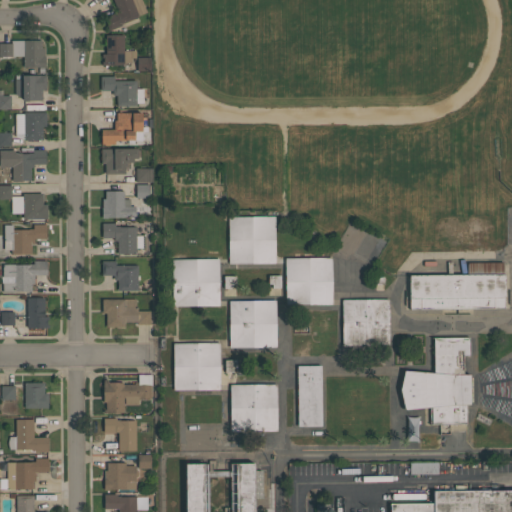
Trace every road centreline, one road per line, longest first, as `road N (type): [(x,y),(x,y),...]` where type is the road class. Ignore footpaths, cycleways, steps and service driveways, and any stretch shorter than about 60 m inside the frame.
road 1 (residential): [(68,22),(76,511)]
road 2 (residential): [(0,356),(140,357)]
